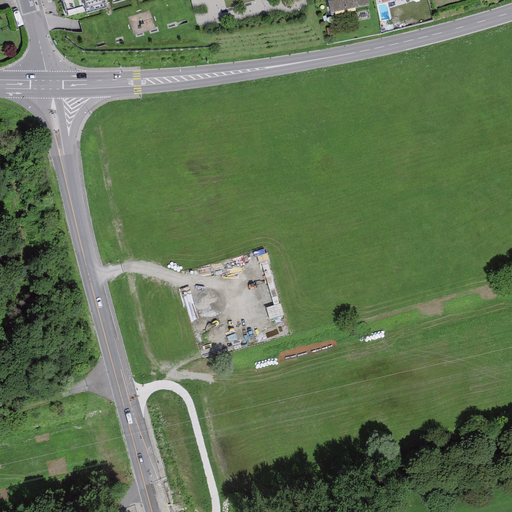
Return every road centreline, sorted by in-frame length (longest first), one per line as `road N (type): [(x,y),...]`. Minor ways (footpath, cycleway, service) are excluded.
road 1 (primary): [(511,12),(279,66),(106,84)]
road 2 (unclassified): [(63,143),(156,511)]
road 3 (track): [(94,275),(135,266),(226,285),(252,278),(266,321),(241,329)]
